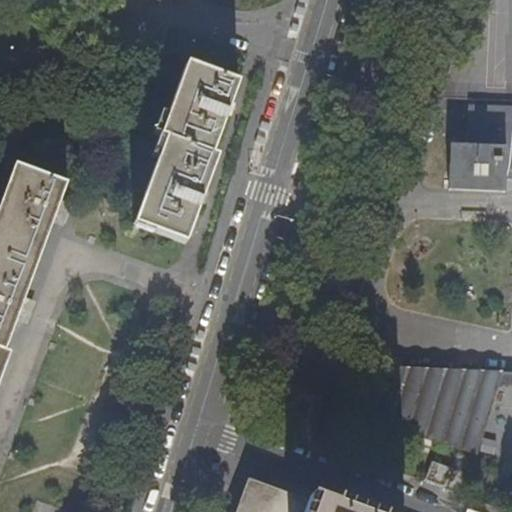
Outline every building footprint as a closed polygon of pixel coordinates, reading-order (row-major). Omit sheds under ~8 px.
[(184,242),(200,202),(204,189),(216,157),(211,155),(226,116),(230,104),(237,84),(187,65),(160,137),(167,139),(135,224),(184,242)] [(235,106),(230,104),(226,116),(231,117),(235,106)] [(511,106),(468,106),(467,147),(449,146),(448,189),(504,191),(505,180),(511,180),(511,106)] [(4,350),(15,321),(21,304),(63,184),(16,167),(0,208),(0,380),(10,353),(4,350)] [(204,189),(200,202),(204,204),(209,191),(204,189)] [(61,223),(68,205),(59,202),(52,220),(61,223)] [(21,304),(15,321),(25,324),(31,307),(21,304)] [(477,455),(498,387),(502,374),(386,367),(371,421),(477,455)] [(511,374),(502,374),(498,387),(511,387),(511,374)] [(303,511),(308,500),(248,477),(234,511),(303,511)] [(378,511),(337,496),(334,503),(310,494),(308,500),(303,511),(378,511)]
